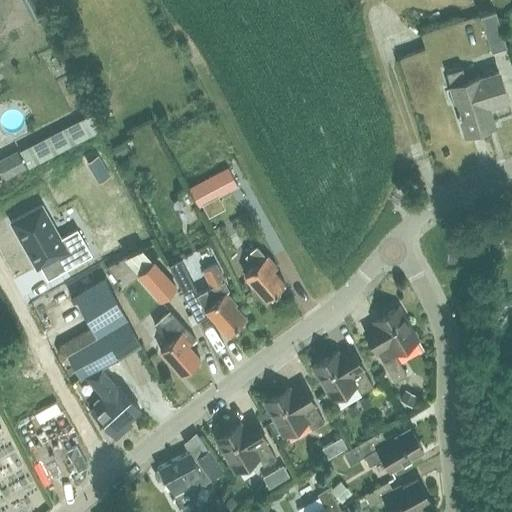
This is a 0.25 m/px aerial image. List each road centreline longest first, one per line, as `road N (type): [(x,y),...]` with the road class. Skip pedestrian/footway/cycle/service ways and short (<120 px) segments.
road 1 (unclassified): [(114,477),(359,287),(391,251)]
road 2 (residential): [(456,511),(442,409),(443,343),(419,283),(391,251)]
road 3 (residential): [(114,477),(0,279)]
road 4 (unclassified): [(391,251),(444,203),(511,176)]
